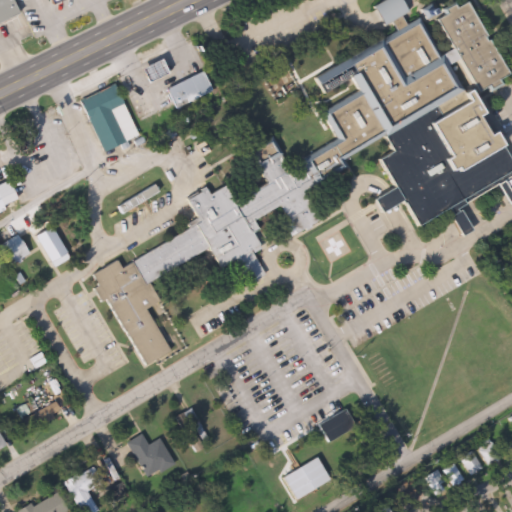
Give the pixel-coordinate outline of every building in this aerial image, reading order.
[(0,0),(6,0),(13,14),(0,20),(0,0)] [(88,282),(185,226),(190,187),(269,198),(235,139),(257,129),(287,167),(332,141),(316,114),(356,92),(319,72),(384,34),(367,5),(376,0),(390,0),(406,29),(457,0),(501,77),(471,94),(452,60),(443,65),(511,168),(511,172),(487,192),(415,226),(385,175),(294,244),(273,208),(257,217),(247,289),(233,264),(144,314),(166,353),(137,369),(88,282)] [(160,89),(197,72),(206,93),(170,109),(160,89)] [(134,137),(98,152),(77,100),(113,85),(134,137)] [(26,253),(8,267),(0,256),(0,245),(12,236),(26,253)] [(21,406),(28,403),(32,411),(50,402),(56,415),(18,434),(13,422),(25,416),(21,406)] [(315,425),(341,413),(349,430),(323,442),(315,425)] [(157,439),(170,467),(140,480),(123,442),(138,435),(142,446),(157,439)] [(474,444),(489,440),(495,462),(480,466),(474,444)] [(455,460),(468,451),(480,469),(467,477),(455,460)] [(462,480),(449,488),(439,471),(451,463),(462,480)] [(75,511),(60,481),(89,465),(95,476),(103,471),(111,487),(106,489),(111,499),(85,511),(75,511)] [(443,492),(430,498),(422,478),(435,473),(443,492)] [(288,486),(309,475),(315,487),(294,497),(288,486)]
